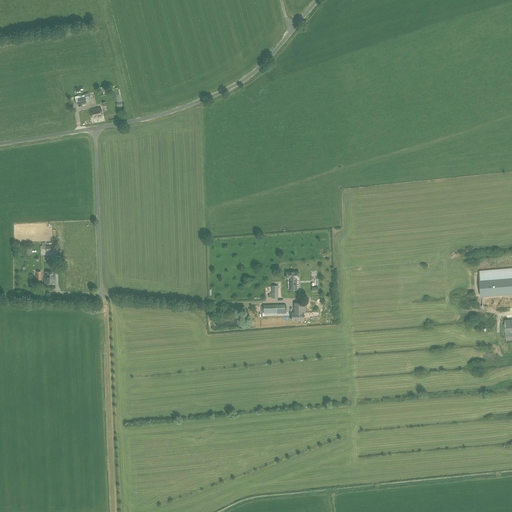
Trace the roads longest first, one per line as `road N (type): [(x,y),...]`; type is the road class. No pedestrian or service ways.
road 1 (unclassified): [(94,128),(171,112),(243,80),(317,0)]
road 2 (track): [(101,294),(113,511)]
road 3 (unclassified): [(101,294),(94,128)]
